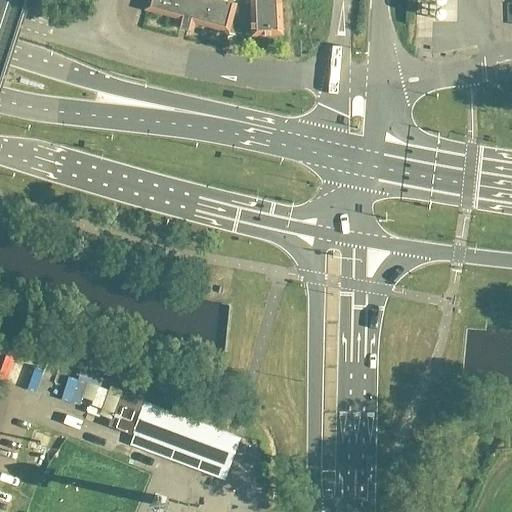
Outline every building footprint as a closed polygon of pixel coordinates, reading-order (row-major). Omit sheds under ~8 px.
[(174,31),(223,40),(230,0),(145,0),(142,17),(176,24),(174,31)] [(280,39),(278,0),(247,0),(249,40),(280,39)] [(438,0),(440,29),(477,27),(475,0),(438,0)] [(0,358),(10,362),(16,344),(0,338),(0,358)] [(135,511),(149,475),(131,468),(50,438),(38,470),(33,468),(30,475),(25,473),(22,482),(27,484),(25,488),(21,486),(10,511),(135,511)]
